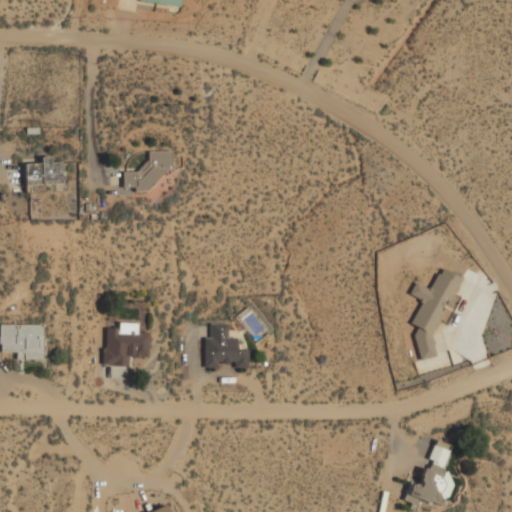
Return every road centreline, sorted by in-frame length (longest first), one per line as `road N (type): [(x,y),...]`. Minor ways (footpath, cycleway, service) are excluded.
road 1 (residential): [(0,40),(199,52),(296,89),(396,151),(467,227),(511,302)]
road 2 (residential): [(0,406),(387,409),(511,365)]
